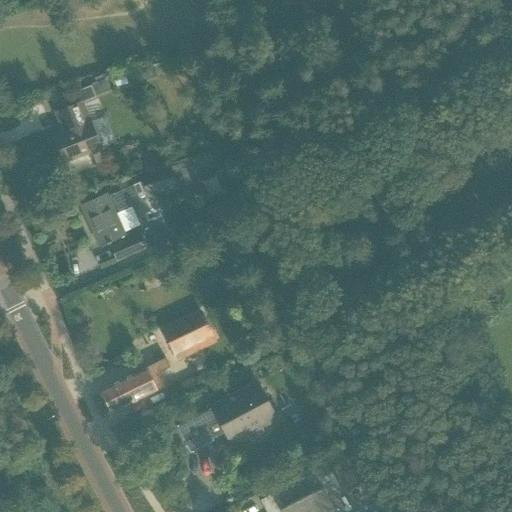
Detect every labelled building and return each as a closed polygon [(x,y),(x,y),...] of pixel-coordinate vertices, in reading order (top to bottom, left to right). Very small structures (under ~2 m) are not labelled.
[(111,90),(106,78),(89,85),(89,86),(79,90),(84,101),(94,97),(94,96),(111,90)] [(52,136),(63,164),(64,163),(68,175),(70,174),(69,174),(94,164),(90,153),(100,149),(89,121),(88,122),(80,102),(56,112),(63,132),(52,136)] [(98,197),(80,206),(98,246),(106,243),(107,245),(110,243),(109,241),(124,235),(115,214),(140,203),(138,199),(145,196),(145,195),(141,182),(132,186),(107,197),(106,194),(98,197)] [(109,247),(116,262),(146,249),(139,233),(109,247)] [(493,319),(488,309),(499,303),(497,298),(486,303),(481,293),(459,304),(472,329),(493,319)] [(173,354),(213,334),(201,311),(162,330),(173,354)] [(164,358),(100,390),(111,413),(168,385),(161,371),(168,367),(164,358)] [(203,386),(215,380),(210,370),(198,375),(169,389),(175,400),(203,386)] [(256,383),(193,417),(175,426),(189,453),(213,440),(206,428),(224,418),(228,427),(225,429),(224,432),(229,441),(274,417),(256,383)] [(271,486),(275,493),(278,491),(324,466),(321,460),(271,486)] [(278,491),(275,493),(260,501),(260,502),(264,500),(270,511),(334,511),(337,510),(328,495),(341,488),(329,465),(278,491)]
